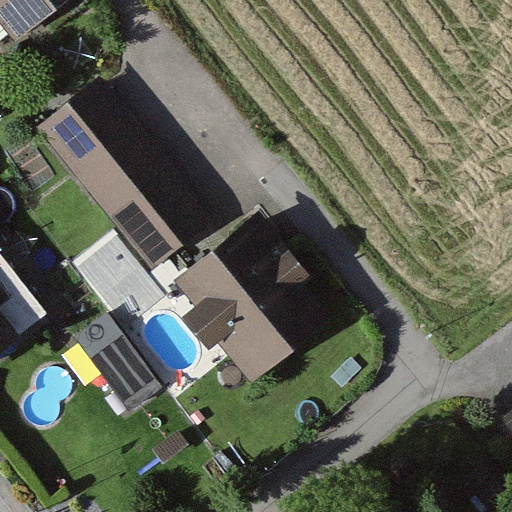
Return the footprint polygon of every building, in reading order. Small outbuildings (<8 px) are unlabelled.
[(65,0),(0,0),(0,10),(22,37),(65,0)] [(214,215),(103,77),(41,127),(153,265),(214,215)] [(314,270),(260,202),(169,274),(193,304),(185,310),(213,345),(225,335),(252,370),(328,311),(302,279),(314,270)] [(0,343),(48,305),(0,246),(0,343)] [(107,311),(77,334),(130,406),(161,383),(107,311)] [(511,404),(498,415),(511,433),(511,404)]
